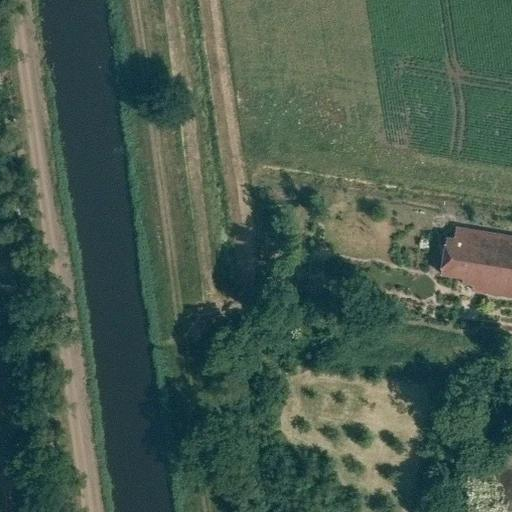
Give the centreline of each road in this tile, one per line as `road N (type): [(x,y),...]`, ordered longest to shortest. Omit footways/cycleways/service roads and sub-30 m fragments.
road 1 (track): [(23,0),(96,511)]
road 2 (track): [(207,511),(135,0)]
